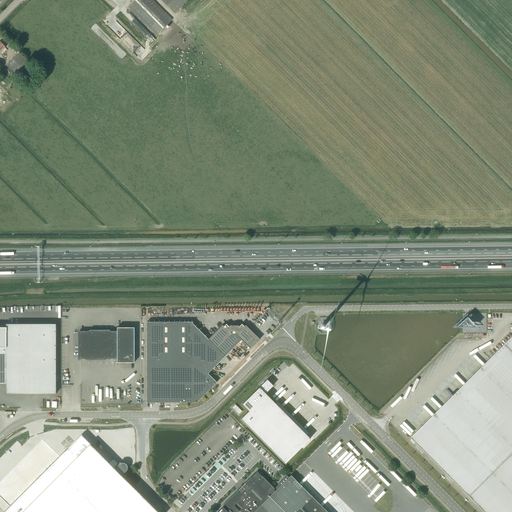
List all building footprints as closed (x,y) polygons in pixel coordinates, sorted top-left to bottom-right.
[(157,35),(172,19),(153,0),(134,0),(128,6),(157,35)] [(162,0),(175,13),(187,0),(162,0)] [(7,65),(15,73),(28,60),(20,52),(7,65)] [(31,64),(21,73),(25,77),(34,67),(31,64)] [(244,326),(242,324),(239,326),(238,325),(230,325),(229,326),(226,324),(224,326),(222,325),(208,339),(193,323),(193,322),(147,322),(147,402),(197,402),(217,382),(208,373),(241,340),(250,349),(260,339),(245,325),(244,326)] [(0,384),(6,384),(6,394),(56,394),(56,324),(6,324),(6,327),(0,327),(0,384)] [(79,359),(117,359),(117,362),(120,363),(134,362),(134,327),(117,327),(117,331),(79,331),(79,359)] [(413,438),(411,440),(414,443),(416,441),(486,511),(511,511),(511,337),(474,375),(412,437),(413,438)] [(249,411),(241,419),(285,464),(310,438),(265,393),(273,385),(267,380),(259,387),(242,404),(249,411)] [(235,404),(232,407),(239,414),(242,411),(235,404)] [(158,511),(91,444),(78,457),(69,448),(5,511),(158,511)] [(240,487),(240,488),(249,497),(246,500),(253,508),(274,487),(257,471),(247,481),(243,485),(242,484),(240,487)] [(223,506),(221,508),(222,509),(225,511),(328,511),(291,475),(290,474),(288,476),(286,474),(277,483),(278,484),(274,487),(253,508),(246,500),(249,497),(240,488),(222,505),(223,506)]
